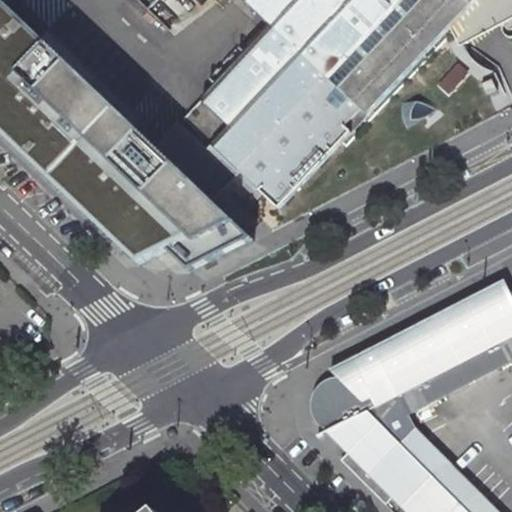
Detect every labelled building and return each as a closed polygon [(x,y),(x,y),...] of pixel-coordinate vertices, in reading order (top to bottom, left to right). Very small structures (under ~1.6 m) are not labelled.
[(0,0),(0,130),(88,215),(158,141),(11,0),(0,0)] [(243,0),(273,27),(185,119),(281,208),(353,132),(347,126),(363,110),(369,116),(451,28),(477,0),(243,0)] [(511,0),(477,0),(451,28),(461,47),(488,33),(511,20),(511,0)] [(158,141),(88,215),(142,267),(170,252),(191,274),(253,242),(209,199),(218,184),(230,164),(212,147),(209,151),(181,124),(162,144),(158,141)] [(511,292),(508,295),(502,283),(352,360),(363,380),(355,384),(351,382),(347,380),(341,379),(335,379),(328,381),(323,384),(319,389),(315,393),(313,400),(313,404),(314,411),(316,418),(319,423),(322,427),(348,453),(341,460),(385,505),(392,498),(406,511),(498,511),(414,428),(408,416),(511,362),(511,292)]
